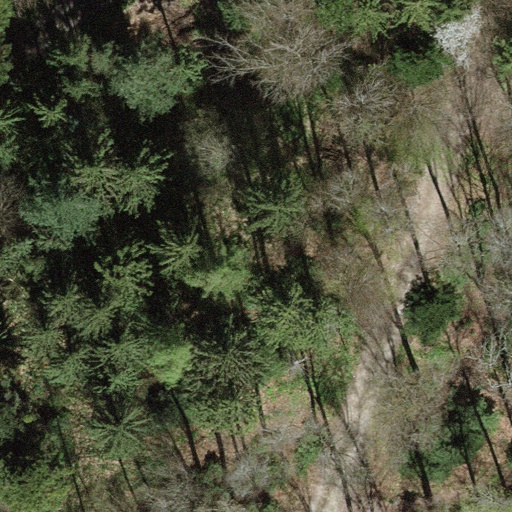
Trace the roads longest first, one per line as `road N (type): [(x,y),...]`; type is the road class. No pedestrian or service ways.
road 1 (track): [(493,0),(328,511)]
road 2 (track): [(102,0),(0,66)]
